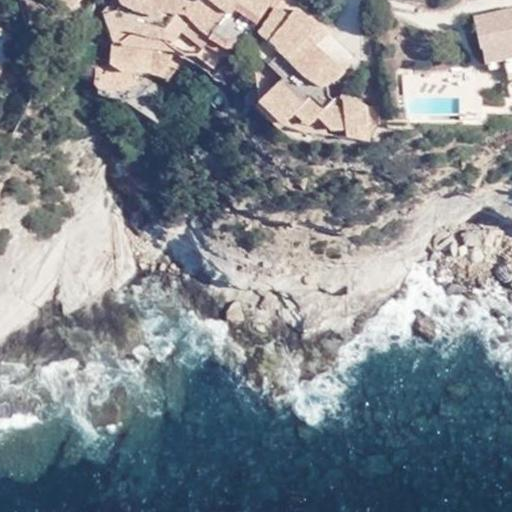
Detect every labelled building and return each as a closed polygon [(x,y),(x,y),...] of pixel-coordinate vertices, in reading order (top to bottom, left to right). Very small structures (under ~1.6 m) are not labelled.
[(46,0),(65,14),(75,0),(46,0)] [(111,44),(107,66),(117,75),(122,77),(135,78),(150,77),(156,79),(172,56),(181,59),(194,59),(209,41),(200,36),(189,25),(184,20),(177,18),(165,18),(150,15),(132,9),(124,7),(119,0),(115,0),(101,17),(111,44)] [(119,0),(124,7),(132,9),(150,15),(165,18),(177,18),(184,20),(189,25),(200,36),(209,41),(227,19),(206,3),(207,1),(206,0),(198,0),(198,1),(193,0),(119,0)] [(231,13),(255,29),(275,0),(208,0),(207,1),(206,3),(227,19),(231,13)] [(324,92),(327,92),(327,89),(336,86),(343,77),(316,51),(325,39),(296,11),(289,20),(276,11),(257,36),(278,57),(295,76),(309,88),(318,91),(324,92)] [(227,19),(209,41),(219,48),(227,50),(237,50),(245,44),(255,29),(231,13),(227,19)] [(511,14),(474,22),(480,55),(483,54),(485,67),(511,62),(511,14)] [(172,56),(156,79),(165,83),(181,59),(172,56)] [(344,144),(366,149),(365,111),(354,104),(354,98),(340,98),(332,104),(327,99),(327,92),(324,92),(318,91),(309,88),(295,76),(278,57),(268,68),(280,83),(257,110),(281,132),(292,121),(308,133),(316,125),(322,131),(326,128),(337,137),(344,136),(344,144)] [(107,66),(94,69),(93,89),(98,94),(113,95),(120,93),(132,87),(135,78),(122,77),(117,75),(107,66)]
